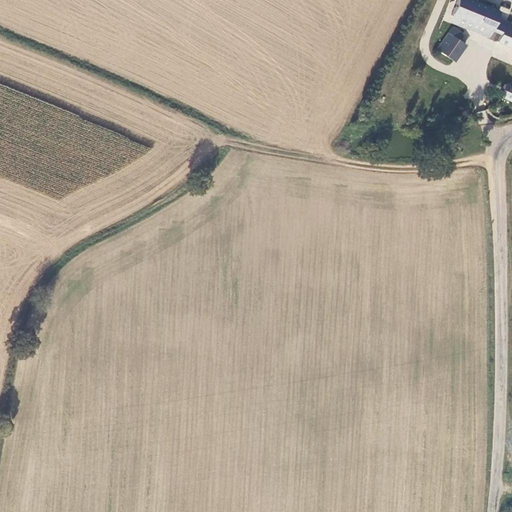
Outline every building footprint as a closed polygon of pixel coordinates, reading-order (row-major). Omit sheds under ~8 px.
[(469,0),(458,0),(453,14),(490,31),(498,12),(469,0)] [(498,41),(511,47),(511,24),(507,22),(505,28),(503,27),(498,41)] [(437,49),(446,57),(459,39),(463,34),(454,26),(437,49)] [(466,46),(459,39),(446,57),(454,62),(466,46)] [(511,87),(505,85),(500,96),(511,101),(511,87)] [(509,109),(511,102),(511,101),(500,96),(496,103),(509,109)]
